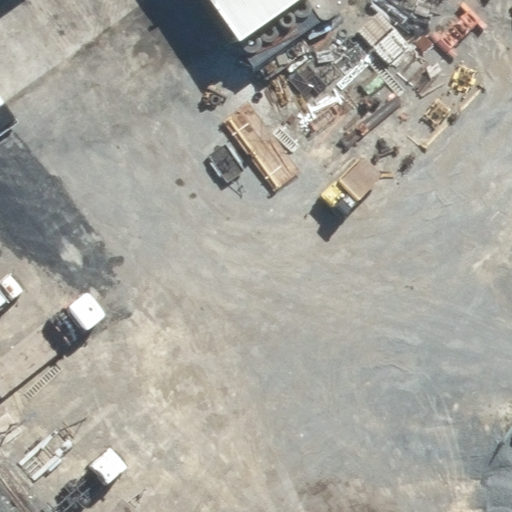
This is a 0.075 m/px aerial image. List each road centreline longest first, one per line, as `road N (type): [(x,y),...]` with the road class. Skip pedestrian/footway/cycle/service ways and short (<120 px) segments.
road 1 (unknown): [(511,336),(385,306),(215,240)]
road 2 (unknown): [(215,240),(73,195),(0,162)]
road 3 (unknown): [(215,240),(216,416)]
